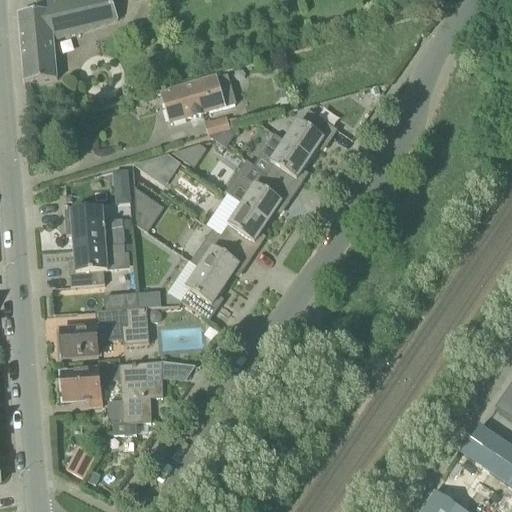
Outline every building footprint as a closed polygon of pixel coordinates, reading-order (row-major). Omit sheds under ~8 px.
[(49,5),(49,15),(18,18),(24,86),(57,83),(53,42),(79,30),(81,34),(119,23),(110,0),(85,0),(72,3),(49,5)] [(393,26),(422,19),(420,9),(391,16),(393,26)] [(170,128),(227,112),(226,111),(237,108),(229,79),(218,82),(162,98),(170,128)] [(326,151),(337,135),(309,116),(302,127),(299,125),(285,145),(311,163),(321,147),(326,151)] [(209,141),(238,132),(239,132),(236,121),(227,124),(226,120),(206,126),(209,141)] [(239,138),(238,132),(209,141),(227,152),(236,138),(239,138)] [(285,145),(284,146),(275,139),(254,171),(267,179),(295,198),(305,183),(300,179),(311,163),(285,145)] [(200,149),(174,157),(195,172),(207,154),(200,149)] [(161,189),(177,165),(167,159),(132,170),(161,189)] [(113,191),(129,190),(128,175),(112,176),(113,191)] [(284,214),(295,198),(267,179),(259,190),(256,188),(242,209),(268,226),(279,210),(284,214)] [(164,212),(135,192),(138,231),(148,236),(164,212)] [(257,243),(268,226),(242,209),(228,229),(232,232),(225,242),(224,242),(252,261),(263,246),(257,243)] [(98,212),(65,215),(66,234),(73,234),(74,253),(125,249),(123,224),(100,226),(98,212)] [(242,277),(252,261),(224,242),(225,242),(213,234),(191,266),(226,289),(237,273),(242,277)] [(69,273),(71,292),(105,289),(104,276),(130,273),(129,258),(125,258),(125,249),(74,253),(76,272),(69,273)] [(170,299),(210,325),(220,309),(215,306),(226,289),(191,266),(170,299)] [(138,313),(147,312),(161,311),(160,296),(137,298),(138,313)] [(126,314),(138,313),(137,298),(125,299),(126,314)] [(123,344),(124,350),(150,349),(147,312),(138,313),(126,314),(97,316),(98,332),(61,335),(63,362),(99,360),(98,346),(123,344)] [(162,322),(161,317),(157,314),(151,315),(148,318),(149,324),(153,327),(158,327),(162,322)] [(113,427),(114,440),(136,439),(147,438),(151,428),(150,402),(163,402),(162,383),(161,367),(121,370),(122,384),(123,427),(113,427)] [(62,378),(64,406),(101,403),(99,385),(122,384),(121,370),(86,373),(87,376),(62,378)] [(511,388),(496,413),(511,423),(511,388)] [(511,448),(481,428),(462,455),(511,488),(511,448)] [(95,460),(78,451),(66,474),(84,483),(95,460)] [(101,479),(93,475),(88,486),(96,490),(101,479)] [(459,511),(435,496),(423,511),(459,511)]
